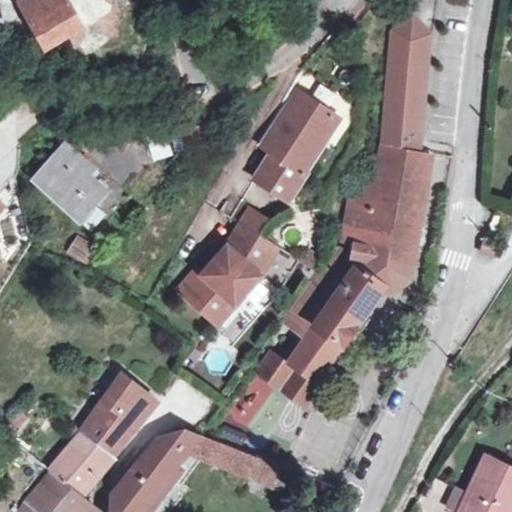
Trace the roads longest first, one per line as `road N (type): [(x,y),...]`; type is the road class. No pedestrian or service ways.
road 1 (residential): [(467,151),(451,303),(372,511)]
road 2 (residential): [(171,0),(203,86),(240,89),(350,0)]
road 3 (unclassified): [(484,0),(467,151)]
